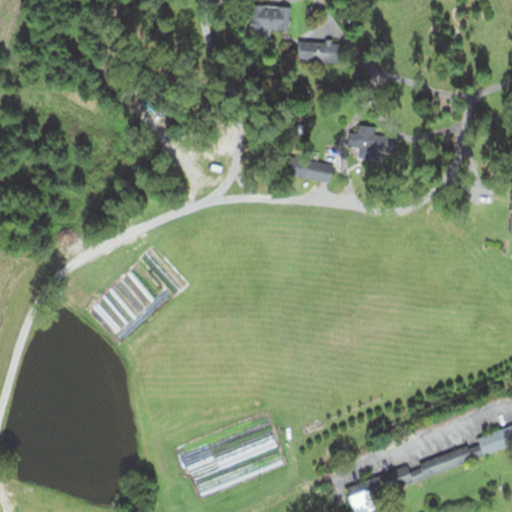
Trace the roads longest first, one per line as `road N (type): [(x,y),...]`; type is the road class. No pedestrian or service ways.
road 1 (residential): [(478,93),(472,156),(454,211),(414,257),(322,263),(187,248)]
road 2 (residential): [(511,46),(478,93),(440,99),(365,93),(334,64),(279,33),(230,33),(176,47)]
road 3 (residential): [(179,0),(179,105),(193,151),(187,248)]
road 4 (residential): [(511,418),(337,495)]
